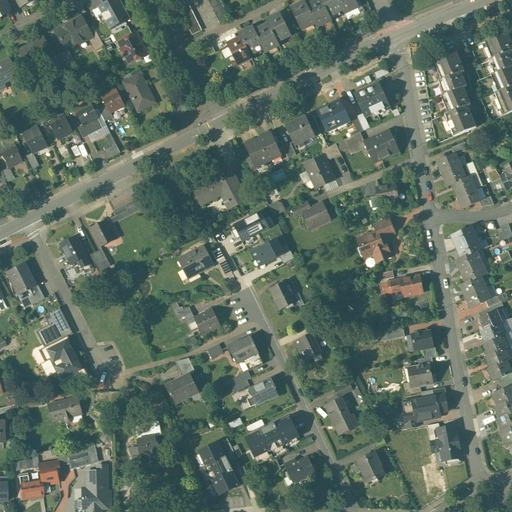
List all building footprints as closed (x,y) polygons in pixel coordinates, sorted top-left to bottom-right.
[(0,0),(0,16),(8,12),(1,0),(0,0)] [(16,0),(21,9),(37,0),(16,0)] [(119,0),(99,0),(98,1),(110,22),(127,13),(119,0)] [(186,0),(181,0),(176,3),(178,9),(188,4),(186,0)] [(327,14),(320,0),(317,0),(306,6),(314,21),(316,25),(329,18),(327,14)] [(320,0),(327,14),(341,8),(337,0),(320,0)] [(354,0),(337,0),(341,8),(344,14),(358,7),(354,0)] [(220,1),(211,6),(213,11),(223,7),(220,1)] [(304,2),(291,9),(300,28),(314,21),(306,6),(304,2)] [(188,4),(178,9),(181,14),(191,9),(188,4)] [(223,7),(213,11),(216,17),(226,12),(223,7)] [(191,9),(181,14),(184,19),(194,15),(191,9)] [(226,12),(216,17),(219,23),(229,18),(226,12)] [(290,36),(280,14),(266,21),(268,25),(277,42),(290,36)] [(194,15),(184,19),(186,25),(196,20),(194,15)] [(81,17),(55,31),(66,51),(88,39),(92,37),(88,30),(81,17)] [(196,20),(186,25),(189,30),(199,25),(196,20)] [(199,25),(189,30),(192,36),(202,31),(199,25)] [(277,42),(268,25),(255,32),(262,47),(265,53),(279,46),(277,42)] [(104,46),(93,27),(88,30),(92,37),(88,39),(95,51),(104,46)] [(128,27),(112,35),(116,42),(118,43),(132,35),(128,27)] [(253,28),(239,34),(241,38),(248,54),(262,47),(255,32),(253,28)] [(511,51),(511,46),(506,33),(484,42),(491,59),(488,61),(494,74),(490,76),(497,93),(494,94),(503,116),(511,112),(511,55),(511,52),(511,51)] [(132,35),(118,43),(119,43),(120,42),(123,49),(120,50),(124,58),(128,55),(132,63),(135,61),(137,62),(140,60),(141,58),(147,55),(136,34),(132,35)] [(44,38),(18,51),(26,66),(34,62),(35,64),(36,64),(36,63),(52,54),(44,38)] [(241,38),(227,45),(237,64),(250,57),(248,54),(241,38)] [(210,41),(198,47),(204,58),(215,52),(210,41)] [(60,54),(54,57),(61,70),(67,66),(60,54)] [(456,54),(434,63),(441,80),(438,82),(443,95),(440,97),(447,114),(444,115),(453,137),(476,128),(467,106),(470,105),(463,88),(466,86),(460,73),(464,72),(456,54)] [(0,64),(0,91),(0,90),(0,84),(17,75),(8,60),(0,64)] [(386,68),(376,73),(378,77),(388,73),(386,68)] [(140,75),(125,83),(139,111),(147,107),(142,99),(150,95),(140,75)] [(378,84),(354,95),(363,114),(365,118),(389,107),(378,84)] [(115,87),(100,95),(105,105),(110,114),(111,114),(125,107),(115,87)] [(188,109),(184,100),(179,102),(184,113),(188,109)] [(348,119),(340,101),(317,112),(326,132),(336,127),(334,125),(348,119)] [(89,102),(75,109),(83,125),(78,128),(83,139),(103,129),(89,102)] [(179,102),(173,105),(174,107),(168,110),(173,121),(179,118),(178,116),(185,113),(184,113),(179,102)] [(110,114),(105,105),(98,109),(104,122),(113,118),(111,114),(110,114)] [(363,114),(357,117),(362,127),(368,124),(365,118),(363,114)] [(357,117),(351,120),(358,134),(360,133),(364,131),(362,127),(357,117)] [(65,118),(51,125),(59,140),(72,133),(65,118)] [(305,118),(285,127),(294,145),(302,141),(302,142),(314,136),(305,118)] [(39,166),(33,155),(47,148),(36,126),(22,133),(32,153),(26,156),(33,169),(39,166)] [(388,131),(364,142),(364,143),(374,163),(398,152),(394,144),(396,143),(396,142),(394,143),(388,131)] [(358,134),(344,140),(350,153),(364,147),(362,144),(364,143),(364,142),(360,133),(358,134)] [(270,134),(246,145),(251,157),(256,168),(257,168),(280,157),(281,156),(277,149),(270,134)] [(302,141),(294,145),(295,149),(298,149),(301,148),(300,148),(303,146),(304,145),(302,142),(302,141)] [(464,142),(451,148),(454,155),(455,155),(467,150),(464,142)] [(296,156),(290,144),(283,147),(288,159),(296,156)] [(336,144),(324,149),(329,159),(329,160),(341,155),(336,144)] [(116,145),(104,151),(108,158),(120,153),(116,145)] [(14,147),(1,154),(8,169),(22,162),(14,147)] [(283,147),(277,149),(281,156),(280,157),(282,162),(288,159),(283,147)] [(324,156),(304,165),(316,189),(335,180),(326,160),(329,159),(324,149),(321,151),(324,156)] [(454,155),(437,162),(442,174),(460,167),(455,155),(454,155)] [(256,168),(251,157),(245,159),(252,173),(258,170),(257,168),(256,168)] [(213,180),(193,190),(200,206),(221,195),(225,203),(223,203),(224,205),(227,203),(230,208),(228,209),(229,210),(246,201),(229,167),(212,176),(213,180)] [(460,167),(442,174),(447,186),(452,185),(465,179),(460,167)] [(493,171),(487,173),(491,184),(497,181),(493,171)] [(511,171),(499,177),(505,191),(511,188),(511,171)] [(465,179),(452,185),(457,197),(475,189),(470,177),(465,179)] [(0,185),(3,193),(11,190),(6,179),(0,181),(0,185)] [(394,185),(376,188),(378,196),(370,198),(372,209),(381,207),(380,204),(397,200),(394,185)] [(475,189),(457,197),(462,209),(479,202),(480,202),(479,201),(475,189)] [(140,197),(114,210),(116,215),(110,218),(113,223),(139,209),(141,213),(147,210),(140,197)] [(490,197),(479,201),(480,202),(479,202),(482,208),(485,206),(494,205),(490,197)] [(307,201),(291,209),(295,218),(303,215),(302,213),(310,209),(307,201)] [(319,207),(316,208),(314,207),(310,209),(302,213),(303,215),(308,225),(314,222),(317,225),(328,220),(329,220),(322,204),(319,205),(318,207),(319,207)] [(261,212),(232,227),(242,245),(271,230),(261,212)] [(389,218),(373,225),(376,232),(379,231),(382,239),(395,234),(389,218)] [(105,221),(90,229),(100,248),(115,240),(105,221)] [(471,227),(451,236),(456,248),(476,239),(471,227)] [(376,232),(367,236),(366,234),(360,236),(361,238),(357,240),(360,247),(359,248),(358,249),(358,251),(360,256),(361,257),(363,257),(364,257),(364,258),(373,255),(376,263),(386,259),(384,254),(388,252),(385,245),(383,245),(381,240),(382,239),(379,231),(376,232)] [(76,236),(61,244),(71,265),(79,261),(79,260),(87,256),(82,247),(76,236)] [(476,239),(456,248),(461,259),(476,252),(481,250),(476,239)] [(278,240),(250,254),(258,269),(286,255),(278,240)] [(203,246),(177,260),(186,276),(197,271),(199,273),(213,266),(203,246)] [(110,266),(102,249),(96,252),(104,269),(110,266)] [(104,269),(96,252),(90,255),(98,272),(104,269)] [(461,259),(455,261),(460,272),(481,264),(476,252),(461,259)] [(507,252),(498,256),(502,264),(511,260),(507,252)] [(232,273),(224,258),(217,261),(225,276),(232,273)] [(22,264),(5,273),(20,301),(27,297),(31,305),(43,299),(40,292),(30,297),(27,291),(34,287),(22,264)] [(481,264),(460,272),(465,284),(480,277),(486,275),(481,264)] [(392,272),(375,275),(376,282),(393,278),(392,272)] [(419,276),(389,282),(391,295),(402,292),(403,297),(422,293),(419,276)] [(465,284),(460,286),(465,297),(485,288),(480,277),(465,284)] [(286,282),(270,290),(280,310),(296,303),(296,302),(293,296),(289,286),(288,286),(286,282)] [(34,287),(27,291),(30,297),(40,292),(36,285),(34,287)] [(485,288),(465,297),(470,309),(485,302),(490,300),(490,299),(485,288)] [(303,304),(298,293),(293,296),(296,302),(296,303),(298,307),(303,304)] [(505,293),(497,296),(500,303),(508,299),(505,293)] [(497,296),(490,299),(490,300),(485,302),(488,308),(489,308),(500,303),(497,296)] [(68,336),(68,337),(73,334),(60,308),(44,316),(49,326),(36,332),(45,348),(68,336)] [(189,308),(176,314),(178,319),(192,313),(189,308)] [(488,308),(478,313),(480,318),(491,313),(489,308),(488,308)] [(212,310),(194,319),(202,334),(220,326),(212,310)] [(480,318),(478,319),(483,331),(499,324),(502,322),(497,311),(491,313),(480,318)] [(323,318),(305,327),(308,333),(320,327),(322,329),(327,327),(323,318)] [(483,331),(480,332),(485,343),(501,336),(504,335),(499,324),(483,331)] [(402,328),(386,331),(387,338),(403,335),(402,328)] [(429,332),(412,335),(415,351),(422,350),(432,348),(429,332)] [(311,334),(295,342),(305,362),(321,354),(311,334)] [(68,337),(68,336),(45,348),(39,351),(45,363),(41,365),(48,377),(54,374),(60,386),(72,379),(74,383),(88,376),(68,337)] [(485,343),(483,345),(488,356),(507,348),(501,336),(485,343)] [(242,340),(228,347),(236,364),(244,360),(249,371),(263,365),(258,354),(258,353),(254,344),(253,344),(250,338),(243,341),(242,340)] [(219,345),(208,350),(211,356),(222,351),(219,345)] [(488,356),(485,357),(490,369),(506,361),(511,358),(511,351),(510,346),(488,356)] [(432,348),(422,350),(424,359),(431,357),(431,358),(436,357),(434,347),(432,348)] [(424,359),(417,360),(418,366),(428,365),(432,364),(431,358),(431,357),(424,359)] [(188,359),(175,362),(182,375),(194,370),(188,359)] [(490,369),(487,370),(493,381),(498,379),(508,374),(511,373),(506,361),(490,369)] [(418,366),(408,369),(411,388),(420,387),(432,384),(428,365),(418,366)] [(247,372),(233,379),(236,385),(246,380),(250,378),(247,372)] [(508,374),(498,379),(500,385),(511,380),(508,374)] [(190,375),(166,387),(171,397),(172,397),(175,404),(188,398),(187,396),(197,392),(198,393),(190,375)] [(236,385),(233,387),(235,393),(249,386),(246,380),(236,385)] [(271,380),(249,390),(252,397),(256,404),(256,405),(277,395),(274,388),(271,380)] [(511,382),(511,380),(500,385),(503,390),(511,385),(511,382)] [(348,384),(335,390),(338,397),(351,390),(348,384)] [(511,385),(503,390),(492,395),(497,407),(511,400),(511,385)] [(411,388),(404,389),(405,395),(421,392),(420,387),(411,388)] [(444,388),(432,390),(433,397),(444,395),(444,396),(446,395),(444,388)] [(124,408),(123,392),(110,392),(111,406),(111,408),(124,408)] [(104,407),(103,393),(96,393),(96,407),(104,407)] [(433,397),(421,400),(424,416),(433,414),(447,411),(444,396),(444,395),(433,397)] [(252,397),(246,400),(250,407),(256,404),(252,397)] [(77,398),(48,406),(52,422),(81,414),(77,398)] [(340,399),(326,406),(335,425),(352,417),(349,409),(346,411),(340,399)] [(421,400),(406,402),(408,413),(404,414),(405,423),(416,421),(434,418),(433,414),(424,416),(421,400)] [(511,400),(497,407),(495,408),(500,419),(511,413),(511,400)] [(160,403),(153,405),(155,415),(162,414),(160,403)] [(511,413),(500,419),(497,420),(502,432),(511,427),(511,413)] [(404,414),(396,415),(399,431),(406,429),(405,423),(404,414)] [(389,430),(383,415),(378,418),(385,432),(389,430)] [(335,425),(340,435),(357,427),(352,417),(335,425)] [(299,437),(289,418),(275,425),(274,424),(260,431),(246,438),(255,458),(269,451),(270,452),(285,445),(284,444),(299,437)] [(416,421),(405,423),(406,429),(417,427),(416,421)] [(454,427),(437,430),(439,440),(422,443),(422,444),(424,455),(441,452),(443,461),(459,458),(458,451),(459,450),(456,435),(455,435),(454,427)] [(511,427),(502,432),(499,433),(505,445),(511,442),(511,441),(511,427)] [(156,436),(137,439),(141,458),(149,456),(150,458),(159,457),(158,454),(159,454),(156,436)] [(383,438),(373,443),(375,449),(385,444),(383,438)] [(218,443),(199,452),(206,466),(204,467),(211,482),(213,481),(220,496),(239,486),(232,472),(233,471),(226,457),(225,457),(218,443)] [(90,453),(67,459),(71,470),(93,464),(90,453)] [(375,453),(357,461),(358,463),(362,472),(367,483),(369,482),(374,480),(377,479),(384,475),(380,468),(381,467),(375,453)] [(308,458),(296,463),(295,459),(284,465),(293,485),(307,478),(315,474),(308,458)] [(33,460),(19,460),(19,469),(34,468),(33,460)] [(275,460),(263,466),(266,474),(279,467),(275,460)] [(55,463),(38,466),(40,480),(41,485),(58,483),(55,463)] [(358,463),(351,466),(350,469),(353,475),(355,475),(362,472),(358,463)] [(101,511),(102,510),(111,510),(111,491),(108,491),(107,466),(97,467),(98,472),(86,472),(87,489),(83,489),(83,500),(74,500),(75,510),(88,510),(87,511),(101,511)] [(40,480),(28,482),(27,474),(18,475),(22,500),(42,497),(41,485),(40,480)]
